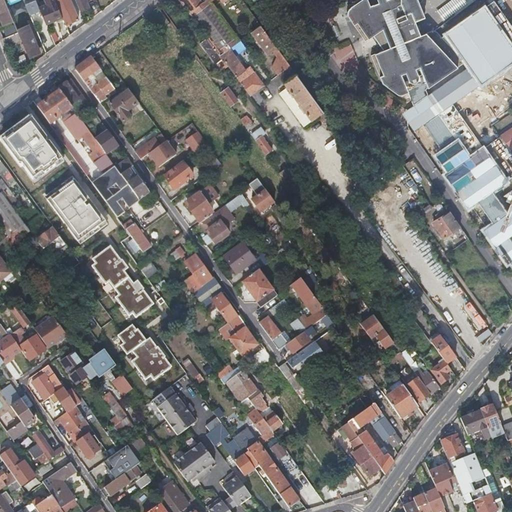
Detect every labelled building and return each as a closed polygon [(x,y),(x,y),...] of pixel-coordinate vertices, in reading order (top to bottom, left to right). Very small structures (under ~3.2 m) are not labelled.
[(13,20),(4,0),(0,0),(0,16),(3,24),(13,20)] [(23,0),(29,14),(40,10),(39,6),(35,0),(23,0)] [(40,10),(45,22),(62,16),(55,0),(46,0),(48,3),(39,6),(40,10)] [(65,24),(66,25),(69,24),(68,22),(78,18),(70,0),(55,0),(62,16),(65,24)] [(75,0),(80,11),(89,7),(88,4),(86,0),(75,0)] [(178,0),(167,0),(177,12),(184,7),(178,0)] [(178,0),(184,7),(206,38),(219,55),(228,48),(239,40),(210,1),(209,0),(178,0)] [(349,17),(366,41),(366,42),(368,45),(370,50),(377,45),(372,37),(377,44),(379,43),(384,50),(371,55),(381,82),(398,94),(399,95),(402,95),(409,92),(413,106),(429,95),(426,90),(463,65),(441,35),(437,32),(435,31),(433,30),(422,35),(420,31),(421,30),(423,29),(421,23),(419,24),(417,25),(416,21),(426,16),(421,2),(422,0),(377,0),(378,2),(370,5),(368,0),(360,0),(349,8),(348,10),(347,12),(348,14),(349,16),(349,17)] [(511,26),(492,0),(490,0),(441,35),(463,65),(466,70),(429,95),(413,106),(403,113),(415,131),(418,128),(423,124),(441,112),(511,59),(511,26)] [(21,38),(28,57),(38,52),(27,24),(16,28),(18,31),(21,38)] [(276,55),(280,53),(260,25),(251,31),(266,53),(272,49),(276,55)] [(3,38),(5,45),(21,38),(18,31),(3,38)] [(220,71),(227,66),(219,55),(206,38),(199,43),(220,71)] [(334,53),(342,72),(356,67),(349,47),(334,53)] [(227,66),(231,71),(249,96),(263,85),(257,76),(249,75),(242,80),(238,74),(243,70),(228,48),(219,55),(227,66)] [(90,56),(74,69),(99,104),(116,92),(107,80),(98,87),(94,81),(95,80),(93,77),(101,71),(90,56)] [(304,125),(322,111),(297,76),(289,65),(285,69),(290,77),(283,82),(286,87),(280,91),(304,125)] [(70,79),(57,88),(59,90),(74,111),(75,112),(87,102),(70,79)] [(227,88),(221,93),(230,105),(236,101),(227,88)] [(59,90),(37,106),(41,113),(50,124),(70,109),(72,112),(74,111),(59,90)] [(138,104),(128,90),(109,103),(123,122),(130,116),(127,112),(138,104)] [(441,112),(423,124),(441,150),(432,156),(445,174),(442,176),(467,212),(479,204),(492,223),(481,231),(507,268),(511,265),(511,267),(511,210),(508,214),(494,193),(511,180),(511,155),(509,151),(499,136),(472,155),(441,112)] [(95,139),(80,119),(76,113),(72,116),(76,122),(73,124),(88,144),(84,147),(87,152),(91,149),(93,152),(88,155),(102,175),(114,166),(105,153),(95,139)] [(246,114),(239,119),(244,125),(251,120),(246,114)] [(54,164),(62,159),(49,141),(46,141),(46,137),(31,118),(1,140),(21,167),(23,166),(33,179),(42,172),(43,174),(55,165),(54,164)] [(511,127),(499,136),(501,138),(511,130),(511,127)] [(263,134),(258,128),(250,134),(255,140),(255,139),(265,153),(271,149),(261,135),(263,134)] [(107,130),(95,139),(105,153),(118,145),(107,130)] [(184,139),(193,152),(201,146),(205,143),(196,130),(184,139)] [(511,148),(511,130),(501,138),(509,151),(511,148)] [(165,141),(160,134),(135,152),(140,159),(148,154),(165,141)] [(165,141),(148,154),(158,167),(175,154),(165,141)] [(208,155),(212,153),(205,143),(201,146),(208,155)] [(130,167),(133,166),(128,158),(115,167),(121,174),(130,167)] [(220,164),(217,160),(215,158),(205,166),(209,172),(220,164)] [(16,181),(1,161),(0,162),(0,173),(9,186),(16,181)] [(192,176),(182,163),(164,176),(174,190),(192,176)] [(121,174),(115,167),(114,166),(102,175),(92,182),(105,200),(127,184),(128,184),(121,174)] [(136,176),(130,167),(121,174),(128,184),(138,199),(148,191),(137,175),(136,176)] [(279,173),(289,188),(296,183),(286,168),(279,173)] [(414,176),(419,187),(424,185),(419,174),(414,176)] [(0,191),(1,192),(25,225),(31,220),(0,178),(0,191)] [(265,189),(257,178),(248,184),(256,195),(251,199),(260,212),(274,202),(265,189)] [(78,242),(106,221),(74,180),(47,200),(64,223),(67,222),(68,228),(78,242)] [(127,184),(105,200),(117,217),(120,215),(129,209),(140,201),(138,199),(128,184),(127,184)] [(199,224),(212,215),(210,213),(205,206),(213,200),(217,198),(209,185),(186,201),(190,207),(188,208),(199,224)] [(22,237),(30,231),(29,231),(25,225),(1,192),(0,192),(0,226),(7,236),(16,230),(22,237)] [(18,196),(34,218),(40,214),(23,192),(18,196)] [(230,213),(241,205),(246,201),(241,193),(224,205),(230,213)] [(213,200),(205,206),(210,213),(218,207),(213,200)] [(230,213),(224,205),(212,215),(199,224),(205,231),(207,229),(211,235),(209,236),(214,244),(229,233),(224,227),(234,220),(230,213)] [(443,238),(460,226),(449,210),(442,215),(439,211),(435,214),(438,218),(432,222),(443,238)] [(25,225),(29,231),(38,224),(34,218),(31,220),(25,225)] [(125,228),(133,222),(131,219),(122,224),(125,228)] [(131,236),(133,239),(128,242),(135,253),(140,249),(142,252),(150,246),(133,222),(125,228),(131,236)] [(10,245),(22,237),(16,230),(7,236),(0,226),(0,236),(2,240),(5,238),(10,245)] [(64,243),(53,227),(36,240),(43,249),(49,244),(56,253),(61,249),(59,247),(64,243)] [(0,244),(4,250),(10,245),(5,238),(2,240),(0,241),(0,244)] [(257,269),(268,261),(265,257),(263,259),(260,256),(254,260),(242,243),(223,256),(236,273),(246,266),(251,273),(257,269)] [(179,246),(175,249),(180,256),(181,258),(184,256),(183,253),(184,253),(179,246)] [(135,317),(151,305),(144,296),(146,294),(138,284),(134,287),(120,268),(124,265),(116,255),(114,256),(107,247),(91,259),(94,263),(91,265),(105,284),(109,282),(118,294),(115,297),(129,316),(132,313),(135,317)] [(180,256),(175,249),(171,252),(175,259),(180,256)] [(78,262),(71,251),(68,254),(72,259),(69,262),(58,270),(62,276),(68,271),(73,267),(79,263),(78,262)] [(205,292),(218,283),(213,276),(211,277),(195,255),(193,256),(191,253),(188,256),(190,259),(186,262),(185,263),(193,275),(185,281),(204,306),(211,300),(205,292)] [(0,283),(12,276),(0,258),(0,283)] [(151,275),(142,262),(137,265),(144,273),(147,277),(151,275)] [(260,307),(276,295),(257,269),(251,273),(241,281),(260,307)] [(56,284),(48,273),(43,277),(51,287),(56,284)] [(308,288),(317,281),(313,275),(303,282),(308,288)] [(313,296),(308,288),(303,282),(300,278),(291,284),(312,314),(307,318),(304,314),(298,319),(306,329),(310,326),(321,319),(327,315),(321,307),(313,296)] [(31,280),(28,282),(38,297),(42,294),(31,280)] [(323,289),(317,281),(308,288),(313,296),(323,289)] [(223,291),(218,283),(205,292),(211,300),(227,322),(237,316),(220,293),(223,291)] [(272,307),(282,321),(293,312),(288,305),(283,299),(275,305),(272,307)] [(24,331),(19,334),(22,338),(34,329),(22,311),(18,305),(10,311),(21,326),(24,331)] [(83,321),(92,316),(87,310),(79,315),(83,321)] [(46,321),(53,316),(50,312),(43,317),(46,321)] [(237,315),(237,316),(227,322),(218,329),(226,339),(230,339),(242,356),(257,345),(245,327),(245,326),(237,315)] [(335,326),(327,315),(321,319),(329,330),(335,326)] [(49,345),(66,334),(53,316),(46,321),(37,327),(49,345)] [(364,331),(377,322),(375,317),(361,327),(364,331)] [(402,334),(415,325),(409,317),(396,325),(402,334)] [(306,329),(298,319),(298,318),(292,322),(300,333),(306,329)] [(271,321),(261,328),(278,350),(286,344),(287,343),(271,321)] [(384,348),(392,342),(377,322),(364,331),(372,342),(375,340),(376,342),(379,340),(380,343),(384,348)] [(12,356),(21,350),(10,334),(8,336),(0,324),(0,330),(3,336),(5,338),(2,340),(0,341),(0,358),(3,362),(12,356)] [(154,349),(140,330),(137,332),(131,325),(117,335),(123,343),(120,346),(126,355),(132,351),(137,357),(131,361),(145,380),(151,376),(154,380),(170,368),(163,358),(165,356),(158,346),(154,349)] [(421,334),(415,325),(402,334),(409,343),(421,334)] [(22,349),(20,346),(25,342),(22,338),(19,334),(24,331),(21,326),(10,334),(21,350),(22,349)] [(310,326),(306,329),(300,333),(287,343),(286,344),(292,352),(308,341),(306,337),(309,335),(310,337),(315,333),(310,326)] [(41,339),(47,347),(49,345),(37,327),(34,329),(41,339)] [(45,349),(36,335),(25,342),(20,346),(22,349),(29,360),(45,349)] [(446,363),(456,356),(440,336),(431,343),(444,361),(446,363)] [(314,352),(309,345),(286,361),(291,368),(314,352)] [(115,365),(104,349),(89,360),(92,364),(83,370),(90,379),(102,370),(107,377),(108,376),(110,378),(109,379),(113,384),(113,383),(123,396),(123,395),(130,390),(132,389),(122,374),(116,379),(111,372),(115,369),(114,367),(116,366),(115,365)] [(414,362),(405,350),(400,353),(401,355),(410,366),(414,362)] [(81,369),(84,367),(74,352),(61,361),(71,376),(81,369)] [(390,363),(401,355),(400,353),(399,352),(388,360),(390,363)] [(13,358),(12,356),(3,362),(4,364),(13,358)] [(189,360),(184,363),(199,384),(204,381),(189,360)] [(445,373),(450,369),(446,363),(444,361),(431,371),(440,384),(448,378),(445,373)] [(5,365),(15,380),(20,377),(10,362),(5,365)] [(282,364),(278,367),(286,378),(290,375),(282,364)] [(63,387),(48,365),(42,369),(44,373),(56,390),(57,391),(63,387)] [(212,371),(207,365),(202,368),(206,375),(212,371)] [(220,379),(233,370),(229,365),(216,374),(220,379)] [(242,369),(239,365),(233,370),(220,379),(223,383),(226,381),(242,369)] [(85,374),(81,369),(71,376),(74,381),(85,374)] [(256,389),(242,369),(226,381),(240,402),(247,397),(256,409),(247,416),(261,435),(270,429),(265,422),(259,414),(264,410),(261,406),(265,403),(261,397),(262,396),(260,393),(261,392),(258,388),(256,389)] [(430,394),(439,387),(427,370),(422,373),(419,370),(415,373),(430,394)] [(402,380),(418,403),(430,394),(415,373),(414,371),(402,380)] [(290,375),(286,378),(290,384),(294,389),(304,403),(312,397),(294,372),(290,375)] [(56,390),(44,373),(32,382),(44,398),(56,390)] [(402,385),(399,380),(388,387),(392,392),(402,385)] [(400,419),(417,406),(402,385),(392,392),(384,397),(400,419)] [(66,391),(63,387),(57,391),(49,396),(54,403),(58,400),(66,412),(75,405),(71,398),(66,391)] [(181,401),(170,387),(152,400),(167,421),(185,407),(181,401)] [(70,388),(66,391),(71,398),(75,405),(80,402),(70,388)] [(130,390),(123,395),(128,401),(135,397),(130,390)] [(120,421),(127,416),(109,391),(102,397),(120,421)] [(26,409),(32,404),(26,395),(20,400),(26,409)] [(21,421),(7,431),(12,439),(27,429),(25,426),(34,420),(26,409),(20,400),(11,406),(21,421)] [(384,474),(393,461),(387,453),(383,448),(379,451),(365,430),(362,432),(359,427),(368,421),(388,447),(391,445),(393,447),(401,441),(400,440),(394,432),(377,407),(374,403),(347,422),(380,468),(384,474)] [(185,407),(167,421),(178,435),(196,422),(193,417),(190,413),(193,411),(194,410),(190,404),(188,405),(185,407)] [(58,417),(73,439),(90,427),(82,416),(78,419),(76,415),(80,412),(75,405),(66,412),(58,417)] [(502,431),(492,405),(480,410),(491,436),(502,431)] [(491,436),(480,410),(460,418),(467,435),(480,430),(484,439),(491,436)] [(271,418),(265,422),(270,429),(272,431),(282,424),(273,411),(268,414),(271,418)] [(218,417),(222,422),(223,425),(227,422),(222,414),(218,417)] [(120,421),(114,426),(120,435),(133,425),(127,416),(120,421)] [(272,431),(270,429),(261,435),(247,416),(243,418),(257,438),(256,439),(257,441),(256,442),(253,437),(239,447),(244,454),(254,468),(258,465),(262,470),(259,471),(271,489),(274,487),(283,499),(289,507),(299,500),(260,444),(273,433),(272,431)] [(223,425),(222,422),(205,434),(214,445),(230,434),(223,425)] [(380,468),(347,422),(341,426),(357,448),(358,450),(352,454),(369,476),(380,468)] [(511,422),(501,426),(507,441),(511,438),(511,422)] [(73,439),(75,442),(88,433),(92,430),(90,427),(73,439)] [(48,461),(64,450),(61,446),(53,452),(38,431),(32,436),(37,444),(28,450),(34,458),(37,457),(42,465),(48,461)] [(88,433),(75,442),(86,458),(88,457),(92,454),(99,449),(95,443),(97,442),(95,439),(93,440),(88,433)] [(456,435),(440,442),(449,463),(450,464),(456,462),(453,456),(463,452),(456,435)] [(274,438),(267,443),(278,458),(285,453),(274,438)] [(254,468),(244,454),(239,447),(233,439),(228,443),(239,458),(234,461),(244,475),(254,468)] [(201,443),(187,453),(205,476),(211,472),(209,469),(207,467),(211,464),(215,461),(201,443)] [(127,445),(118,451),(110,457),(103,462),(108,469),(106,470),(108,473),(110,472),(115,479),(130,468),(134,465),(139,462),(127,445)] [(10,449),(0,455),(0,456),(0,457),(3,460),(11,472),(17,480),(20,486),(35,476),(24,460),(20,463),(10,449)] [(466,458),(463,452),(453,456),(456,462),(466,458)] [(174,463),(187,482),(191,479),(195,476),(197,479),(198,481),(205,476),(187,453),(174,463)] [(460,488),(466,503),(473,501),(492,493),(482,470),(475,454),(466,458),(456,462),(450,464),(455,477),(460,488)] [(52,467),(48,461),(42,465),(37,468),(41,475),(52,467)] [(70,461),(66,464),(55,472),(61,480),(76,470),(70,461)] [(449,463),(447,464),(453,478),(455,477),(450,464),(449,463)] [(429,471),(436,489),(440,497),(460,488),(455,477),(453,478),(447,464),(429,471)] [(115,479),(104,487),(110,495),(140,474),(134,465),(130,468),(115,479)] [(421,466),(416,473),(421,485),(427,482),(421,466)] [(482,470),(492,493),(497,491),(487,468),(482,470)] [(308,501),(317,494),(299,469),(290,476),(308,501)] [(9,486),(17,480),(11,472),(7,474),(9,477),(5,480),(9,486)] [(62,481),(55,472),(41,481),(42,482),(51,495),(57,504),(60,508),(74,499),(62,481)] [(237,506),(251,496),(233,472),(227,476),(228,478),(230,481),(227,483),(223,486),(231,497),(236,505),(237,506)] [(136,482),(140,488),(151,481),(146,474),(136,482)] [(21,487),(20,486),(17,480),(9,486),(7,487),(11,493),(21,487)] [(159,491),(173,511),(177,511),(188,504),(173,482),(159,491)] [(436,489),(425,494),(432,511),(433,511),(444,508),(442,503),(440,497),(436,489)] [(491,511),(496,510),(497,511),(505,511),(501,500),(498,493),(497,491),(492,493),(473,501),(478,511),(491,511)] [(13,501),(9,496),(5,499),(2,494),(0,495),(0,511),(9,511),(13,510),(8,504),(13,501)] [(413,498),(415,501),(419,511),(432,511),(425,494),(413,498)] [(57,504),(51,495),(44,500),(42,498),(40,500),(38,497),(32,502),(38,511),(62,511),(60,508),(57,504)] [(209,511),(230,511),(229,510),(224,502),(220,497),(207,507),(209,511)] [(231,497),(224,502),(229,510),(236,505),(231,497)] [(62,511),(65,511),(78,504),(74,499),(60,508),(62,511)] [(278,503),(284,511),(289,507),(283,499),(278,503)] [(419,511),(415,501),(403,506),(405,511),(419,511)] [(96,511),(102,508),(99,503),(85,511),(96,511)]
